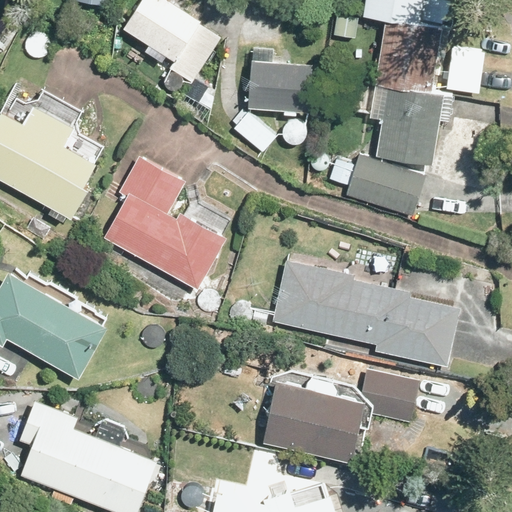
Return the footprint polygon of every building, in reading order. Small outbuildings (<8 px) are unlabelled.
[(142,0),(125,27),(196,71),(217,37),(198,24),(202,18),(173,0),(142,0)] [(368,0),(366,13),(390,17),(422,23),(424,13),(449,17),(452,0),(368,0)] [(343,12),(334,12),(334,21),(343,21),(343,12)] [(445,27),(422,23),(390,17),(379,82),(391,84),(422,89),(424,78),(435,80),(445,27)] [(252,105),(288,107),(287,112),(299,113),(299,109),(313,110),(316,62),(255,57),(252,105)] [(193,73),(182,89),(199,101),(210,85),(193,73)] [(391,84),(379,151),(434,160),(441,118),(451,119),(455,95),(422,89),(391,84)] [(101,160),(97,157),(100,151),(71,135),(77,125),(36,103),(27,120),(5,107),(0,115),(0,175),(55,205),(51,212),(66,220),(69,213),(73,216),(91,184),(88,183),(101,160)] [(278,133),(250,110),(235,126),(264,150),(278,133)] [(129,193),(106,235),(201,287),(229,236),(183,211),(180,216),(170,210),(187,177),(141,152),(122,188),(129,193)] [(427,174),(361,152),(358,164),(337,157),(331,177),(351,184),(349,192),(415,213),(427,174)] [(50,226),(34,217),(27,229),(43,238),(50,226)] [(411,295),(413,290),(356,277),(357,271),(289,256),(275,320),(379,342),(378,349),(450,364),(462,306),(411,295)] [(0,341),(5,344),(10,335),(82,376),(111,324),(12,269),(0,290),(0,341)] [(340,390),(342,384),(337,378),(318,374),(311,378),(310,385),(280,378),(267,441),(356,459),(366,411),(413,421),(422,378),(371,367),(365,395),(340,390)] [(35,442),(23,473),(126,511),(139,511),(160,455),(77,424),(80,416),(36,399),(22,437),(35,442)] [(220,491),(215,511),(339,511),(338,508),(326,511),(319,492),(280,505),(220,491)]
